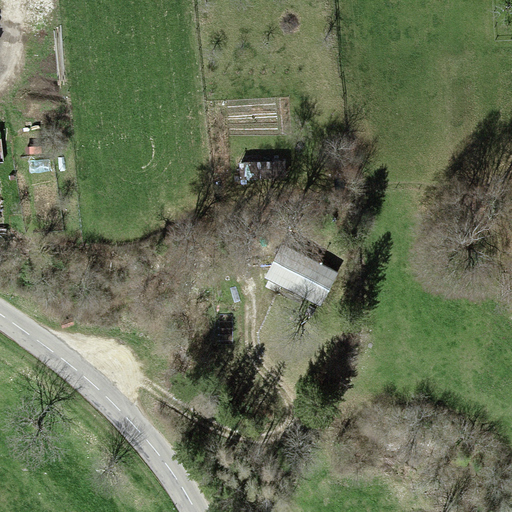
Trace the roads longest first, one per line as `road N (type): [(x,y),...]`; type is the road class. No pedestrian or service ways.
road 1 (track): [(246,264),(246,328),(292,408),(275,427),(249,431),(106,366),(72,366)]
road 2 (tertiary): [(0,313),(115,405),(196,511)]
